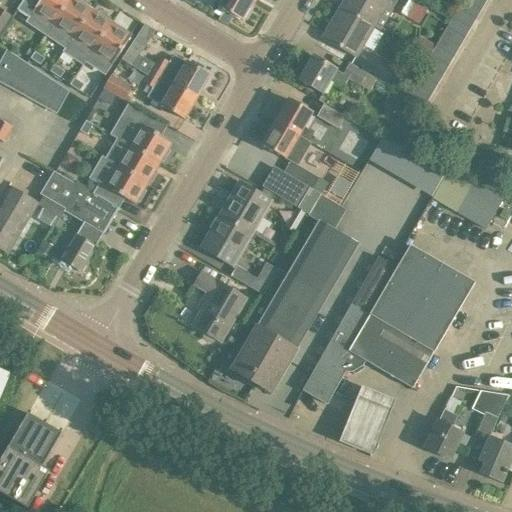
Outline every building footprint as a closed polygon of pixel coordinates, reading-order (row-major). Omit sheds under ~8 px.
[(32,19),(30,22),(42,30),(62,0),(27,0),(20,11),(32,19)] [(62,0),(42,30),(62,43),(88,4),(82,0),(81,3),(76,0),(62,0)] [(233,16),(242,21),(253,0),(222,0),(218,7),(224,11),(218,21),(227,26),(233,16)] [(396,2),(392,0),(351,0),(345,11),(374,28),(385,9),(390,13),(396,2)] [(428,8),(413,0),(400,0),(394,11),(418,25),(428,8)] [(462,0),(457,9),(475,20),(481,11),(462,0)] [(462,0),(481,11),(486,1),(483,0),(462,0)] [(81,56),(108,17),(102,13),(100,16),(91,10),(93,7),(88,4),(62,43),(76,53),(72,59),(78,62),(81,56)] [(0,33),(11,17),(0,9),(0,33)] [(475,20),(457,9),(451,19),(470,29),(475,20)] [(361,49),(374,28),(345,11),(335,28),(334,27),(325,41),(364,64),(360,70),(375,79),(384,85),(395,66),(371,52),(364,64),(357,60),(363,50),(361,49)] [(83,65),(87,60),(110,75),(134,38),(111,23),(113,20),(108,17),(81,56),(78,62),(83,65)] [(451,19),(446,28),(464,38),(470,29),(451,19)] [(446,28),(441,37),(459,48),(464,38),(446,28)] [(459,48),(441,37),(435,47),(453,57),(459,48)] [(435,47),(430,56),(448,66),(453,57),(435,47)] [(0,83),(1,85),(18,59),(6,51),(0,61),(0,83)] [(37,54),(33,60),(42,67),(47,60),(37,54)] [(430,56),(424,65),(442,76),(448,66),(430,56)] [(12,91),(29,66),(18,59),(1,85),(12,91)] [(350,65),(350,64),(349,64),(342,75),(339,72),(338,73),(315,59),(300,84),(324,97),(332,84),(341,90),(347,80),(359,87),(359,86),(368,91),(375,80),(350,65)] [(153,74),(200,101),(212,79),(189,65),(188,66),(178,60),(175,61),(171,66),(161,61),(153,74)] [(424,65),(419,75),(437,85),(442,76),(424,65)] [(12,91),(23,97),(39,73),(29,66),(12,91)] [(56,67),(52,73),(62,80),(66,74),(56,67)] [(23,97),(34,103),(49,80),(39,73),(23,97)] [(200,101),(153,74),(147,84),(170,97),(163,109),(187,122),(200,101)] [(437,85),(419,75),(413,84),(431,94),(437,85)] [(113,78),(105,90),(126,103),(133,91),(113,78)] [(60,87),(49,80),(34,103),(45,109),(60,87)] [(76,80),(71,87),(81,93),(85,87),(76,80)] [(413,84),(408,93),(426,104),(431,94),(413,84)] [(60,87),(45,109),(56,115),(69,93),(60,87)] [(421,113),(426,104),(408,93),(402,102),(421,113)] [(290,101),(277,123),(301,138),(314,115),(290,101)] [(337,130),(344,117),(324,105),(317,118),(337,130)] [(163,139),(169,128),(130,106),(111,137),(118,141),(117,143),(160,167),(162,163),(165,165),(172,153),(169,152),(173,145),(163,139)] [(0,141),(3,143),(12,125),(0,118),(0,141)] [(310,143),(301,138),(277,123),(264,146),(290,162),(283,174),(311,190),(318,178),(297,166),(310,143)] [(102,161),(148,188),(151,183),(153,185),(160,174),(157,172),(160,167),(117,143),(106,161),(103,159),(102,161)] [(148,188),(102,161),(90,181),(98,186),(93,195),(121,211),(127,201),(137,207),(139,204),(142,205),(148,194),(145,192),(148,188)] [(435,196),(459,209),(464,200),(492,215),(502,197),(449,169),(435,196)] [(63,211),(84,224),(63,261),(83,273),(119,211),(54,173),(41,193),(49,198),(43,209),(59,218),(63,211)] [(223,218),(254,236),(274,203),(242,185),(223,218)] [(40,206),(11,189),(0,207),(0,248),(10,255),(40,206)] [(319,196),(308,190),(296,209),(307,216),(319,196)] [(254,236),(223,218),(203,250),(235,269),(254,236)] [(273,391),(329,297),(355,251),(318,230),(236,369),(273,391)] [(476,285),(413,248),(400,270),(381,259),(305,390),(329,404),(348,372),(356,372),(366,367),(369,362),(415,390),(476,285)] [(260,278),(240,266),(234,275),(264,293),(278,269),(269,263),(260,278)] [(248,299),(204,274),(197,286),(210,294),(204,305),(208,307),(196,327),(207,334),(207,340),(214,344),(220,341),(224,343),(248,299)] [(0,369),(0,398),(10,374),(10,373),(0,369)] [(397,402),(361,387),(337,444),(373,459),(397,402)] [(460,416),(446,410),(427,448),(451,460),(464,433),(454,428),(460,416)] [(511,445),(492,437),(500,417),(489,412),(477,438),(489,443),(481,461),(482,461),(483,459),(488,461),(483,473),(504,482),(504,483),(505,483),(511,465),(511,445)] [(28,413),(0,461),(0,495),(27,511),(49,473),(41,468),(62,432),(28,413)]
